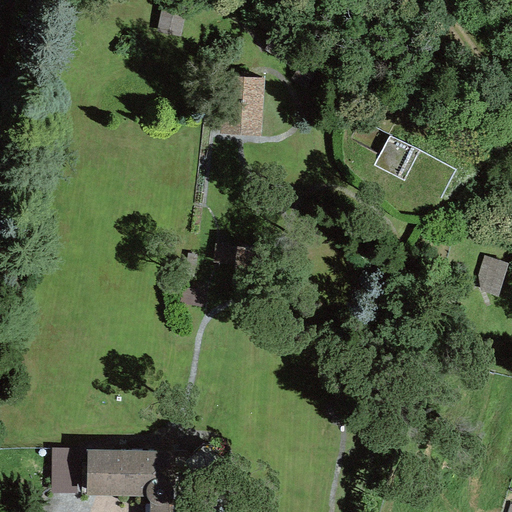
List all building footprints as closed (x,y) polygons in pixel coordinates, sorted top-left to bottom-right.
[(12,0),(0,0),(0,18),(10,19),(12,0)] [(351,66),(292,39),(277,71),(336,98),(351,66)] [(266,75),(219,72),(215,131),(261,135),(266,75)] [(480,180),(405,146),(390,178),(465,213),(480,180)] [(212,261),(258,266),(260,244),(236,241),(235,245),(214,243),(212,261)] [(511,267),(495,263),(484,300),(511,307),(511,267)] [(202,307),(205,290),(182,286),(179,303),(202,307)] [(199,450),(88,448),(87,489),(149,490),(148,511),(184,511),(185,481),(202,482),(217,463),(218,452),(211,445),(203,445),(199,450)]
